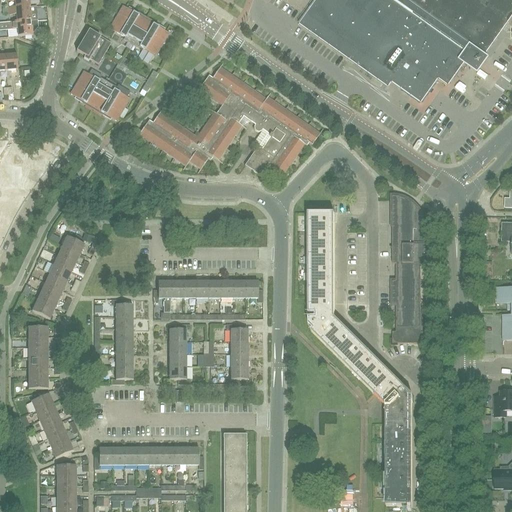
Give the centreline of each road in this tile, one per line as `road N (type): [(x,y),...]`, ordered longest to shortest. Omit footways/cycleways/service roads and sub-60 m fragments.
road 1 (tertiary): [(458,193),(168,0)]
road 2 (unclassified): [(273,210),(257,196),(158,182),(95,152)]
road 3 (tertiary): [(457,371),(458,193)]
road 4 (unclassified): [(275,421),(282,252)]
road 5 (residential): [(374,221),(373,184),(333,154),(273,210)]
road 6 (residential): [(275,421),(110,420)]
road 7 (tertiary): [(458,511),(457,371)]
road 8 (residential): [(282,252),(156,255)]
